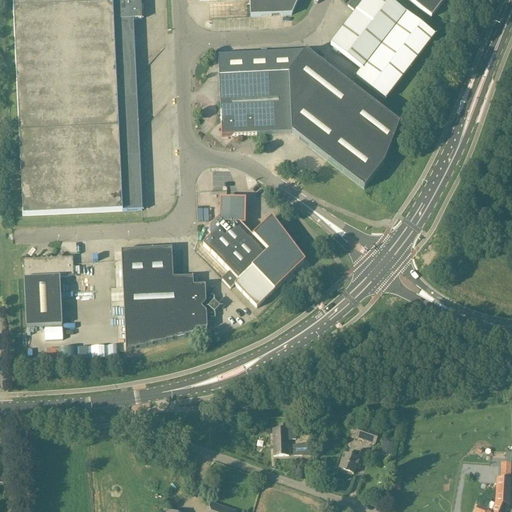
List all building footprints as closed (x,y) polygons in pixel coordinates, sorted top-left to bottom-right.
[(12,0),(22,217),(142,212),(133,20),(141,20),(140,0),(12,0)] [(199,0),(199,2),(218,1),(249,0),(250,18),(291,16),(298,0),(199,0)] [(355,13),(330,46),(362,71),(356,78),(385,101),(435,37),(424,29),(386,0),(352,0),(347,7),(355,13)] [(406,0),(431,19),(445,0),(406,0)] [(218,57),(221,138),(249,136),(269,135),(291,134),(326,161),(364,190),(384,164),(399,126),(306,53),(218,57)] [(210,239),(210,253),(238,282),(234,286),(257,310),(305,263),(272,219),(252,238),(240,225),(240,223),(242,221),(244,221),(245,204),(242,204),(240,202),(240,200),(226,200),(224,200),(224,202),(222,204),(220,204),(219,221),(221,221),(223,223),(223,225),(224,225),(210,239)] [(209,221),(209,210),(199,210),(198,220),(209,221)] [(171,249),(121,252),(121,263),(126,352),(196,335),(195,329),(206,329),(205,324),(210,324),(210,319),(215,318),(215,314),(214,313),(220,308),(214,302),(214,297),(209,297),(209,292),(204,293),(204,288),(193,288),(193,278),(173,279),(171,249)] [(73,258),(23,260),(24,280),(26,328),(62,327),(59,279),(74,278),(73,266),(73,258)] [(272,431),(273,457),(288,457),(288,441),(297,441),(296,430),(286,430),(286,425),(280,425),(281,430),(272,431)] [(379,434),(359,427),(355,439),(375,446),(379,434)] [(380,451),(390,453),(392,443),(382,441),(380,451)] [(303,459),(303,447),(292,447),(292,459),(303,459)] [(339,470),(353,476),(356,469),(358,470),(364,455),(357,452),(354,459),(344,455),(339,470)] [(511,478),(511,464),(511,462),(501,463),(501,477),(511,478)] [(506,511),(508,506),(510,480),(497,479),(495,503),(492,511),(478,506),(475,511),(506,511)]
